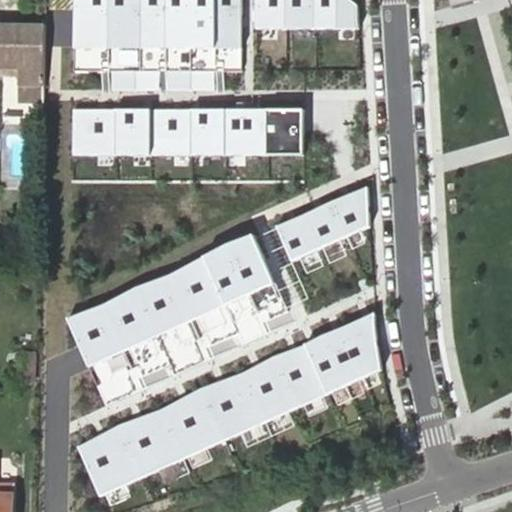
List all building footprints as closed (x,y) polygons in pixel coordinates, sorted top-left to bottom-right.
[(242,0),(79,0),(79,49),(243,49),(242,0)] [(351,0),(257,0),(258,29),(360,30),(359,6),(351,0)] [(17,101),(45,101),(46,24),(0,23),(0,67),(0,68),(1,75),(17,75),(17,101)] [(305,110),(74,110),(74,155),(305,155),(305,110)] [(369,190),(278,226),(291,259),(371,227),(369,190)] [(267,237),(77,321),(110,397),(301,313),(267,237)] [(376,315),(79,443),(103,499),(384,371),(382,363),(378,341),(376,315)] [(36,353),(20,353),(20,381),(35,381),(36,353)] [(0,511),(12,511),(14,485),(0,484),(0,511)]
